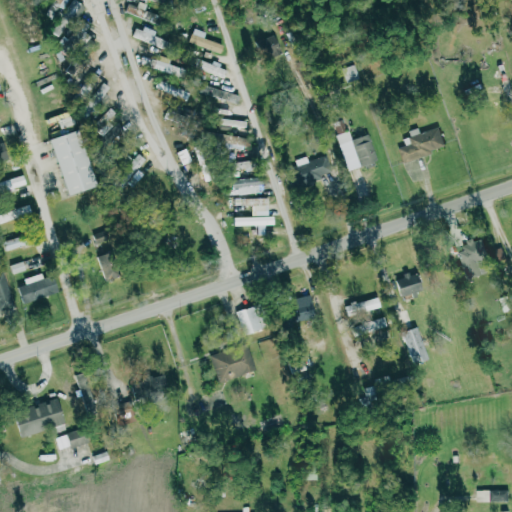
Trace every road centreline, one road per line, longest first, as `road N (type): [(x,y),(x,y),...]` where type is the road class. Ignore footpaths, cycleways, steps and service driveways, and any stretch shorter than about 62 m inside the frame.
road 1 (residential): [(0,358),(511,181)]
road 2 (residential): [(227,281),(224,242),(140,125),(95,0)]
road 3 (residential): [(82,331),(73,281),(47,242),(50,211),(18,122)]
road 4 (residential): [(300,255),(229,46)]
